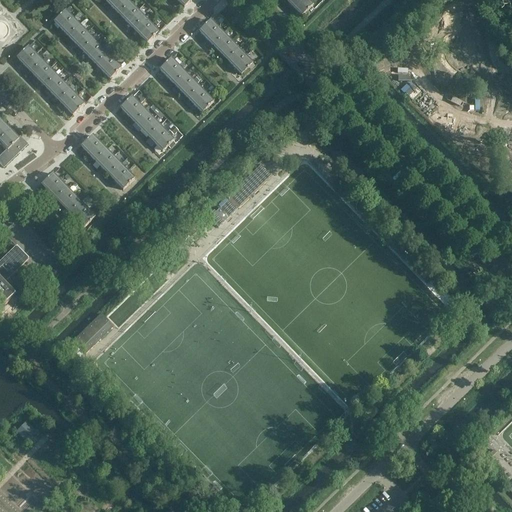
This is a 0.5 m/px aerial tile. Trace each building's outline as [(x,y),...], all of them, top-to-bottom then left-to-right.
[(112,8),(120,0),(106,0),(105,1),(112,8)] [(119,16),(131,5),(126,0),(120,0),(112,8),(119,16)] [(191,1),(192,0),(177,0),(177,1),(184,8),(190,3),(192,1),(191,1)] [(295,10),(304,0),(290,0),(288,3),(295,10)] [(307,12),(313,6),(307,0),(304,0),(295,10),(302,17),(306,13),(308,12),(307,12)] [(126,23),(137,12),(131,5),(119,16),(126,23)] [(61,30),(73,19),(65,12),(61,16),(60,17),(54,23),(61,30)] [(133,30),(144,19),(137,12),(126,23),(133,30)] [(68,37),(80,26),(73,19),(61,30),(68,37)] [(140,37),(151,26),(144,19),(133,30),(140,37)] [(207,40),(218,29),(211,21),(207,26),(206,25),(205,27),(199,33),(207,40)] [(75,44),(86,34),(80,26),(68,37),(75,44)] [(154,37),(158,33),(151,26),(140,37),(147,44),(153,39),(154,38),(154,37)] [(213,47),(225,36),(218,29),(207,40),(213,47)] [(82,52),(93,41),(86,34),(75,44),(82,52)] [(220,54),(232,43),(225,36),(213,47),(220,54)] [(89,59),(100,48),(93,41),(82,52),(89,59)] [(227,61),(239,50),(232,43),(220,54),(227,61)] [(24,66),(36,55),(28,48),(24,52),(23,53),(23,54),(17,59),(24,66)] [(96,66),(107,55),(100,48),(89,59),(96,66)] [(234,68),(246,57),(239,50),(227,61),(234,68)] [(31,73),(43,63),(36,55),(24,66),(31,73)] [(103,73),(114,62),(107,55),(96,66),(103,73)] [(248,69),(253,65),(246,57),(234,68),(241,76),(247,70),(249,69),(248,69)] [(171,60),(167,64),(166,65),(160,71),(167,78),(178,67),(171,60)] [(117,73),(121,69),(114,62),(103,73),(110,80),(116,75),(117,74),(117,73)] [(38,81),(49,70),(43,63),(31,73),(38,81)] [(174,85),(185,74),(178,67),(167,78),(174,85)] [(45,88),(56,77),(49,70),(38,81),(45,88)] [(181,92),(192,81),(185,74),(174,85),(181,92)] [(52,95),(63,84),(56,77),(45,88),(52,95)] [(188,100),(199,89),(192,81),(181,92),(188,100)] [(59,102),(70,91),(63,84),(52,95),(59,102)] [(195,107),(206,96),(199,89),(188,100),(195,107)] [(417,89),(411,95),(409,98),(412,101),(413,100),(421,93),(417,89)] [(66,109),(77,98),(70,91),(59,102),(66,109)] [(209,107),(213,103),(206,96),(195,107),(202,114),(208,109),(209,107)] [(73,116),(84,105),(77,98),(66,109),(73,116)] [(128,117),(139,106),(132,98),(128,102),(127,102),(126,103),(126,104),(121,109),(128,117)] [(135,124),(146,113),(139,106),(128,117),(135,124)] [(142,131),(153,120),(146,113),(135,124),(142,131)] [(148,138),(160,127),(153,120),(142,131),(148,138)] [(0,141),(10,131),(2,123),(0,124),(0,141)] [(155,145),(167,134),(160,127),(148,138),(155,145)] [(174,127),(169,131),(174,136),(178,131),(174,127)] [(0,163),(4,168),(27,145),(20,139),(19,140),(10,131),(0,141),(0,143),(8,151),(0,158),(0,163)] [(170,146),(174,141),(167,134),(155,145),(162,152),(162,153),(168,147),(169,147),(170,146)] [(88,155),(100,144),(93,137),(93,136),(88,141),(88,140),(87,142),(81,148),(88,155)] [(95,162),(107,151),(100,144),(88,155),(95,162)] [(102,169),(113,158),(107,151),(95,162),(102,169)] [(109,176),(120,165),(113,158),(102,169),(109,176)] [(116,183),(127,172),(120,165),(109,176),(116,183)] [(252,196),(271,177),(270,176),(266,171),(264,170),(262,168),(261,166),(217,209),(219,210),(216,213),(214,212),(208,218),(218,229),(223,224),(225,222),(218,216),(221,213),(228,219),(230,217),(241,207),(252,196)] [(130,184),(135,180),(134,179),(127,172),(116,183),(123,190),(123,191),(129,185),(130,184)] [(49,193),(60,182),(53,175),(49,179),(47,180),(42,186),(49,193)] [(56,200),(67,189),(60,182),(49,193),(56,200)] [(63,208),(74,197),(67,189),(56,200),(63,208)] [(70,215),(81,204),(74,197),(63,208),(70,215)] [(77,222),(88,211),(81,204),(70,215),(77,222)] [(241,207),(230,217),(233,219),(242,208),(241,207)] [(91,222),(95,218),(88,211),(77,222),(83,229),(84,229),(89,224),(90,224),(91,222)] [(4,283),(29,259),(17,247),(0,263),(0,301),(5,306),(15,296),(25,306),(29,302),(18,292),(15,295),(4,283)] [(95,345),(113,328),(108,323),(109,322),(108,322),(101,316),(101,315),(73,343),(74,343),(85,355),(95,345)] [(84,355),(79,350),(75,354),(80,359),(84,355)]
